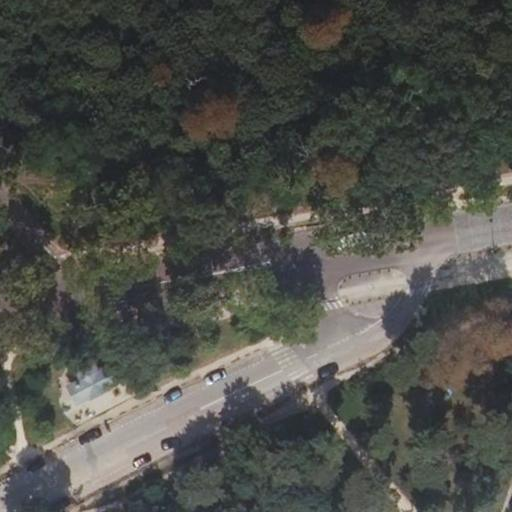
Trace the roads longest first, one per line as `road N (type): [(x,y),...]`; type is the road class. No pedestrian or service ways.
road 1 (unclassified): [(8,511),(330,344)]
road 2 (secondary): [(300,260),(0,308)]
road 3 (unclassified): [(330,344),(394,319),(417,288),(430,241)]
road 4 (secondary): [(430,241),(300,260)]
